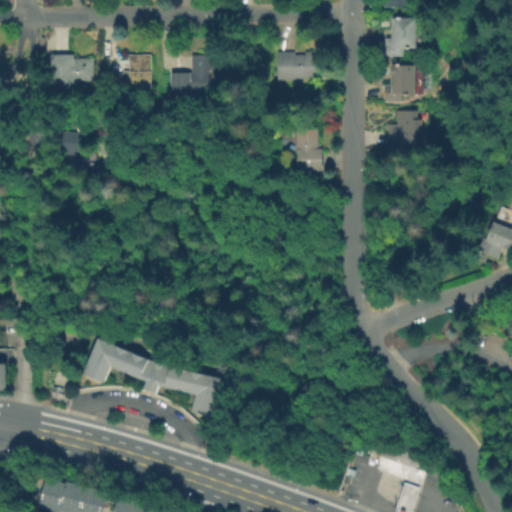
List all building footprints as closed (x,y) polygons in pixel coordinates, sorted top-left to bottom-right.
[(415,16),(415,47),(402,47),(402,55),(383,55),(383,36),(389,36),(390,16),(415,16)] [(294,53),(304,53),(305,50),(312,49),(312,53),(324,53),(325,77),(295,77),(295,79),(278,79),(277,50),(295,50),(294,53)] [(151,52),(151,91),(112,91),(112,72),(123,72),(124,69),(129,69),(129,52),(151,52)] [(94,58),(94,80),(52,81),(51,53),(74,53),(73,58),(94,58)] [(209,69),(209,93),(171,93),(171,71),(192,71),(192,53),(211,53),(211,69),(209,69)] [(414,64),(414,93),(400,93),(400,100),(383,100),(383,83),(390,83),(390,63),(414,64)] [(416,108),(416,117),(421,117),(421,144),(388,143),(387,122),(395,122),(396,109),(416,108)] [(321,146),(321,169),(295,169),(295,148),(293,148),(293,127),(316,127),(316,146),(321,146)] [(88,132),(85,169),(63,167),(63,159),(58,158),(60,129),(88,132)] [(494,262),(473,253),(478,241),(483,243),(490,225),(508,233),(511,224),(511,254),(500,249),(494,262)] [(134,380),(107,368),(100,385),(79,376),(95,339),(145,361),(167,367),(220,379),(211,419),(189,413),(193,396),(162,389),(155,387),(152,395),(140,391),(142,383),(134,380)] [(419,487),(374,470),(384,443),(429,460),(419,487)] [(97,511),(65,511),(56,509),(55,511),(48,511),(34,508),(43,478),(61,483),(62,480),(104,492),(97,511)] [(109,511),(115,495),(144,503),(143,506),(161,511),(109,511)]
